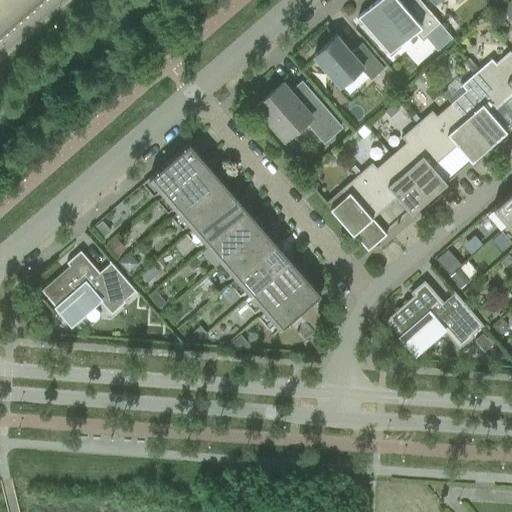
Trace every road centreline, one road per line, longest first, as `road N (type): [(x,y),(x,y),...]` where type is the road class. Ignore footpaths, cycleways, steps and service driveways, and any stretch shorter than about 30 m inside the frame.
road 1 (tertiary): [(342,394),(0,374)]
road 2 (tertiary): [(0,397),(341,420)]
road 3 (residential): [(370,296),(193,94)]
road 4 (residential): [(8,254),(193,94)]
road 5 (residential): [(370,296),(387,265),(511,154)]
road 6 (tertiary): [(341,420),(511,432)]
road 7 (tertiary): [(511,406),(342,394)]
road 8 (residential): [(193,94),(302,0)]
